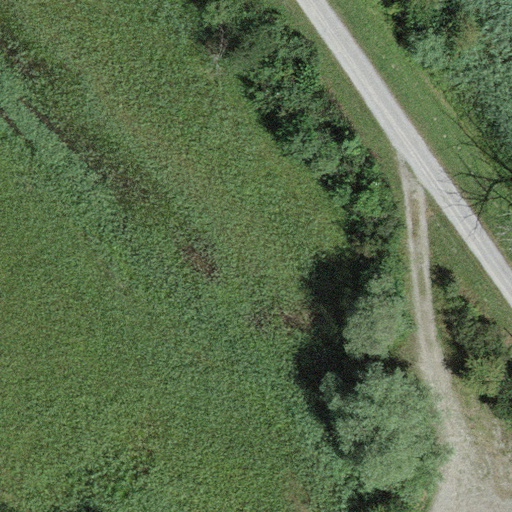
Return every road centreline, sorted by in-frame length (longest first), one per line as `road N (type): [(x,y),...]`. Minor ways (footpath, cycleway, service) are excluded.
road 1 (track): [(402,137),(458,493),(434,511)]
road 2 (track): [(309,0),(511,294)]
